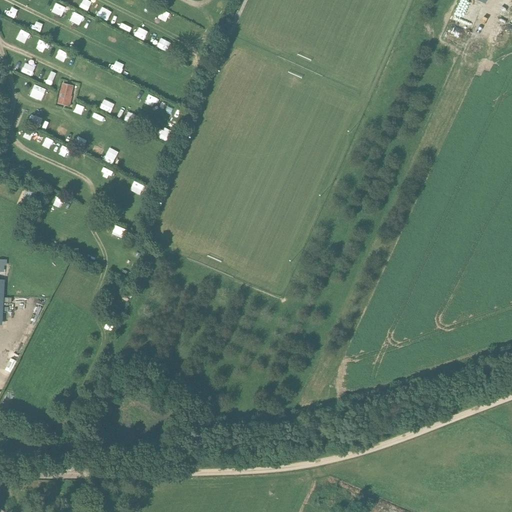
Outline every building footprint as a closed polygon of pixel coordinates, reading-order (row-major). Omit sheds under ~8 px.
[(23,29),(18,38),(26,42),(31,33),(23,29)] [(80,58),(77,67),(87,71),(90,62),(80,58)] [(33,76),(43,80),(47,72),(37,67),(33,76)] [(71,96),(73,86),(62,84),(57,104),(70,107),(72,97),(71,96)] [(33,98),(45,103),(50,90),(37,85),(33,98)] [(35,133),(32,140),(38,143),(41,135),(35,133)] [(105,160),(114,164),(118,155),(109,151),(105,160)] [(140,195),(145,185),(136,180),(131,190),(140,195)] [(27,189),(24,195),(33,199),(35,192),(27,189)] [(118,225),(114,232),(120,236),(125,229),(118,225)]
